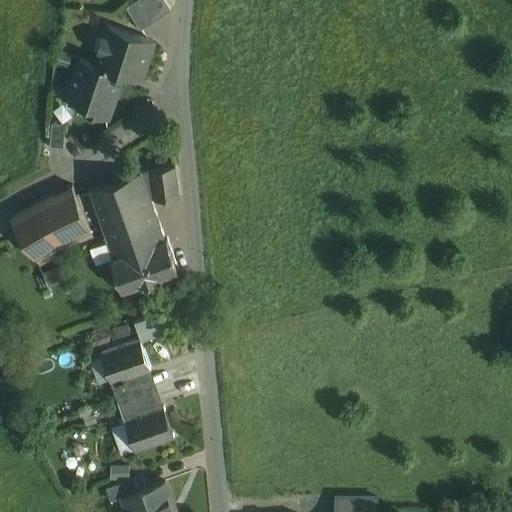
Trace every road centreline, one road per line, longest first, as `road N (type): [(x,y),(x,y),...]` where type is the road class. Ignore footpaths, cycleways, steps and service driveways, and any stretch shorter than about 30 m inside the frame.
road 1 (residential): [(224,511),(184,84)]
road 2 (residential): [(184,84),(0,204)]
